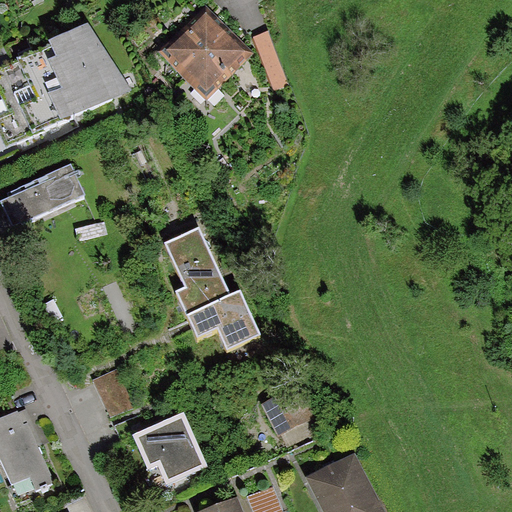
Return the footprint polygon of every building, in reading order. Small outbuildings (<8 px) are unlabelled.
[(251,55),(207,12),(162,57),(206,100),(251,55)] [(88,29),(0,70),(0,152),(131,92),(88,29)] [(268,32),(255,38),(275,89),(288,84),(268,32)] [(84,197),(70,167),(7,196),(10,203),(0,207),(11,230),(84,197)] [(230,301),(199,234),(165,250),(185,293),(176,297),(187,321),(230,301)] [(241,296),(230,301),(187,321),(198,342),(216,334),(226,354),(261,338),(241,296)] [(118,372),(93,383),(110,419),(134,408),(118,372)] [(304,384),(262,405),(278,437),(320,415),(304,384)] [(10,490),(17,505),(56,486),(36,447),(42,444),(25,410),(0,422),(0,462),(13,488),(10,490)] [(207,470),(183,417),(134,439),(149,473),(159,468),(168,488),(207,470)] [(385,511),(355,455),(305,481),(321,511),(385,511)] [(282,511),(274,488),(248,498),(253,511),(282,511)] [(243,511),(239,500),(207,511),(243,511)]
